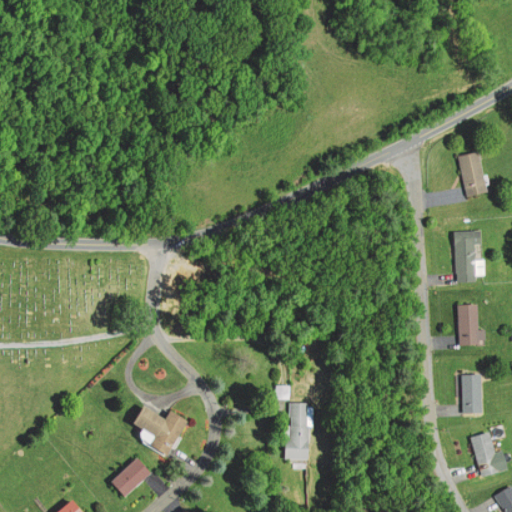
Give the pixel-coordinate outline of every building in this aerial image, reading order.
[(458,153),(467,195),(486,191),(477,149),(458,153)] [(452,228),(455,281),(475,280),(475,272),(482,271),(482,259),(473,259),(472,242),(479,242),(479,227),(452,228)] [(457,303),(459,343),(478,342),(476,302),(457,303)] [(461,371),(462,411),(480,410),(479,371),(461,371)] [(307,402),(306,457),(283,457),(284,423),(289,423),(290,402),(307,402)] [(128,420),(152,435),(147,443),(166,454),(187,420),(168,408),(162,418),(138,403),(128,420)] [(469,433),(482,473),(498,468),(486,428),(469,433)] [(113,481),(128,497),(153,471),(138,456),(113,481)] [(511,485),(511,486),(511,511),(505,511),(495,494),(511,485)] [(81,511),(68,497),(51,511),(81,511)]
